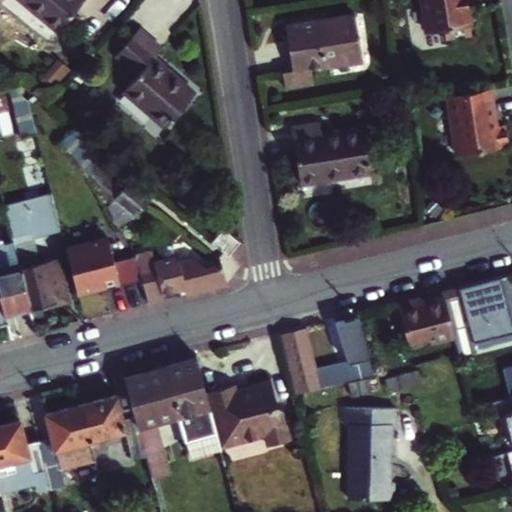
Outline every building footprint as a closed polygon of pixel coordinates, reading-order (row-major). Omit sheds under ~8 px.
[(61,43),(97,0),(20,0),(15,6),(61,43)] [(479,2),(478,0),(424,0),(431,42),(448,39),(450,49),(476,44),(469,4),(479,2)] [(321,78),(370,70),(362,25),(292,36),(299,82),(291,83),(293,97),(323,92),(321,78)] [(130,98),(172,133),(201,98),(160,65),(168,55),(144,36),(122,63),(144,81),(130,98)] [(21,138),(36,134),(27,101),(7,84),(21,138)] [(506,123),(501,97),(450,105),(460,165),(502,159),(498,138),(496,139),(494,125),(506,123)] [(155,195),(75,129),(62,139),(91,177),(119,225),(135,217),(150,201),(155,195)] [(327,131),(299,135),(307,193),(376,183),(370,138),(329,143),(327,131)] [(51,192),(14,202),(15,208),(17,207),(26,239),(34,238),(62,230),(51,192)] [(4,205),(13,242),(30,309),(67,299),(56,258),(40,263),(34,238),(26,239),(17,207),(15,208),(14,202),(4,205)] [(233,235),(221,250),(239,264),(250,250),(250,248),(233,235)] [(108,238),(67,249),(79,293),(105,286),(106,290),(121,286),(115,264),(108,238)] [(2,240),(0,240),(0,291),(6,315),(30,309),(13,242),(3,244),(2,240)] [(152,249),(134,253),(136,258),(143,280),(147,295),(150,304),(168,300),(167,294),(182,290),(171,254),(155,259),(152,249)] [(174,254),(171,254),(182,290),(187,289),(188,295),(229,284),(222,261),(206,265),(195,256),(180,260),(174,254)] [(136,258),(115,264),(121,286),(143,280),(136,258)] [(459,287),(468,324),(488,319),(493,337),(511,332),(511,316),(502,276),(459,287)] [(418,298),(397,303),(408,344),(437,337),(438,342),(453,338),(457,354),(458,354),(475,349),(473,343),(468,324),(459,287),(441,292),(443,298),(432,301),(420,304),(418,298)] [(431,295),(418,298),(420,304),(432,301),(431,295)] [(366,344),(360,317),(345,321),(352,347),(366,344)] [(473,343),(493,337),(488,319),(468,324),(473,343)] [(299,389),(373,371),(369,356),(316,370),(304,331),(286,335),(299,389)] [(165,367),(177,414),(187,454),(218,446),(204,392),(195,359),(165,367)] [(155,420),(177,414),(165,367),(126,378),(135,415),(146,456),(164,451),(155,420)] [(511,367),(495,372),(502,399),(511,396),(511,367)] [(348,377),(349,394),(372,392),(371,376),(348,377)] [(204,392),(218,446),(219,449),(264,438),(267,449),(289,444),(280,408),(276,406),(269,380),(248,385),(250,390),(243,392),(242,390),(240,389),(237,389),(235,390),(234,385),(204,392)] [(131,461),(146,457),(146,456),(135,415),(124,418),(118,395),(82,404),(91,440),(92,446),(99,445),(97,439),(124,432),(131,461)] [(511,412),(511,396),(502,399),(506,414),(511,412)] [(61,448),(91,440),(82,404),(51,412),(57,436),(38,440),(51,489),(55,504),(74,499),(61,448)] [(363,486),(362,502),(395,502),(396,484),(390,484),(390,426),(396,426),(396,409),(363,408),(363,426),(351,426),(350,485),(363,486)] [(51,489),(38,440),(27,443),(21,420),(0,425),(0,492),(34,484),(36,492),(51,489)]
